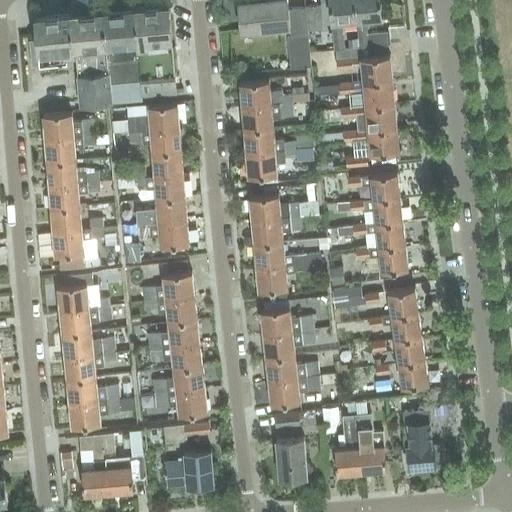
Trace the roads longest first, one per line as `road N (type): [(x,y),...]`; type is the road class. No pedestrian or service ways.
road 1 (residential): [(247,511),(197,0)]
road 2 (residential): [(509,498),(442,0)]
road 3 (residential): [(0,19),(46,511)]
road 4 (residential): [(333,511),(509,498)]
